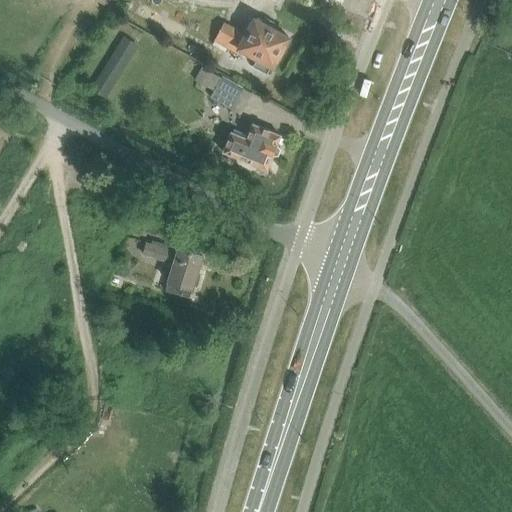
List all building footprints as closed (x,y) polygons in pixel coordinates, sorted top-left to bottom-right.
[(292,38),(276,29),(270,26),(270,27),(253,18),(245,34),(225,23),(213,45),(225,51),(227,48),(239,55),(241,52),(257,60),(253,67),(266,75),(272,65),(276,67),(292,38)] [(105,97),(137,47),(124,39),(93,89),(105,97)] [(243,90),(202,67),(194,81),(214,91),(216,87),(238,99),(243,90)] [(232,110),(238,99),(216,87),(214,91),(210,98),(232,110)] [(279,156),(281,150),(278,146),(282,136),(253,125),(247,139),(231,133),(224,152),(239,158),(239,159),(266,170),(268,170),(273,157),(279,156)] [(125,206),(131,195),(109,184),(103,195),(125,206)] [(197,273),(202,255),(178,247),(177,251),(146,241),(143,252),(173,261),(164,289),(189,296),(193,285),(197,286),(201,275),(197,273)]
